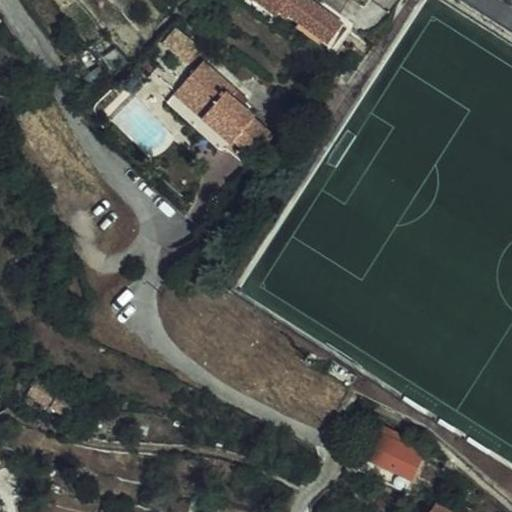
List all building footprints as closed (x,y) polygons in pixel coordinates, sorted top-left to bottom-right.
[(316,0),(275,0),(331,41),(346,21),(316,0)] [(231,86),(199,58),(185,76),(186,78),(186,80),(212,102),(203,112),(232,137),(233,136),(253,153),(271,131),(253,116),(254,114),(226,91),(231,86)] [(78,74),(86,84),(101,72),(94,63),(78,74)] [(186,78),(185,76),(175,89),(203,112),(212,102),(186,80),(186,78)] [(245,162),(253,153),(233,136),(232,137),(225,145),(245,162)] [(44,376),(24,361),(14,381),(32,393),(44,376)] [(364,460),(410,482),(420,460),(401,450),(405,440),(377,427),(364,460)] [(461,511),(443,500),(434,511),(461,511)]
